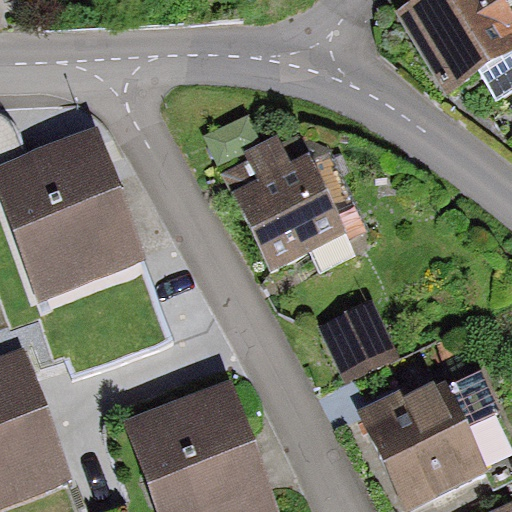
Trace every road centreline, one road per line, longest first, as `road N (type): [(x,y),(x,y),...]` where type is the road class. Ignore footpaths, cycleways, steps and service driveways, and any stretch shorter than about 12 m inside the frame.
road 1 (residential): [(341,511),(302,421),(131,112),(118,58)]
road 2 (residential): [(118,58),(256,57),(316,70),(397,110),(511,200)]
